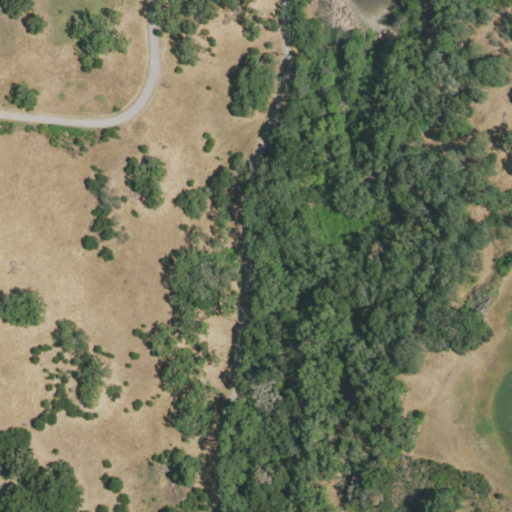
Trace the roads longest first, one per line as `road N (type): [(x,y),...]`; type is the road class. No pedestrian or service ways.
road 1 (track): [(221,511),(227,383),(246,309),(251,155),(287,72),(284,0)]
road 2 (track): [(0,112),(112,120),(138,108),(153,81),(155,0)]
